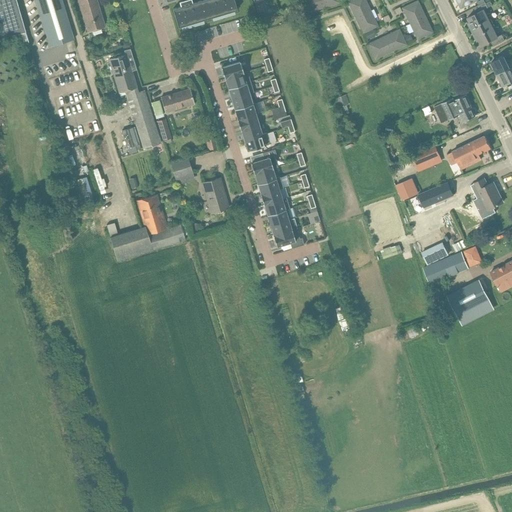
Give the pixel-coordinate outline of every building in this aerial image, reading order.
[(0,0),(0,39),(18,34),(21,45),(29,43),(16,0),(0,0)] [(36,0),(50,46),(74,39),(61,0),(36,0)] [(96,0),(78,0),(88,32),(105,27),(96,0)] [(178,28),(208,19),(202,0),(193,3),(191,0),(185,0),(179,2),(181,7),(173,9),(178,28)] [(202,0),(208,19),(237,10),(234,0),(202,0)] [(322,8),(319,0),(301,0),(306,13),(322,8)] [(362,33),(372,29),(378,26),(365,0),(351,0),(348,2),(362,33)] [(402,8),(410,24),(425,16),(417,1),(402,8)] [(473,32),(487,25),(486,21),(489,20),(484,10),(488,8),(485,2),(479,5),(474,7),(476,13),(468,17),(470,22),(468,23),(473,32)] [(432,32),(425,16),(410,24),(417,39),(432,32)] [(489,28),(487,25),(473,32),(477,42),(479,41),(482,45),(491,41),(493,46),(505,40),(502,34),(497,37),(492,27),(489,28)] [(399,29),(368,44),(375,59),(406,45),(399,29)] [(111,66),(114,77),(132,71),(137,70),(130,49),(124,51),(125,55),(109,60),(109,62),(107,64),(108,66),(111,66)] [(491,62),(497,74),(511,66),(511,57),(506,61),(504,56),(491,62)] [(221,68),(224,78),(243,73),(240,62),(221,68)] [(511,66),(497,74),(502,85),(511,81),(511,80),(511,66)] [(132,71),(114,77),(119,93),(125,91),(126,93),(143,148),(161,143),(144,90),(138,92),(138,90),(137,89),(133,75),(132,71)] [(243,73),(224,78),(225,79),(228,89),(247,83),(250,82),(247,72),(243,73)] [(250,93),(247,83),(228,89),(231,99),(250,93)] [(190,89),(160,97),(165,113),(194,104),(190,89)] [(253,103),(250,93),(231,99),(235,109),(253,103)] [(441,104),(433,107),(441,124),(459,115),(463,122),(475,117),(466,95),(453,101),(452,99),(441,104)] [(155,113),(162,112),(159,100),(152,102),(155,113)] [(256,114),(253,103),(235,109),(238,119),(237,119),(256,114)] [(259,124),(256,114),(237,119),(240,130),(259,124)] [(165,119),(158,121),(163,140),(171,138),(165,119)] [(262,134),(259,124),(240,130),(241,130),(244,140),(262,134)] [(139,144),(140,144),(134,127),(121,131),(126,148),(127,148),(139,144)] [(209,131),(204,132),(208,149),(217,147),(212,130),(209,131)] [(266,145),(262,134),(244,140),(247,151),(266,145)] [(485,136),(452,152),(447,154),(452,165),(457,162),(460,169),(481,159),(479,153),(491,148),(485,136)] [(436,146),(412,156),(419,172),(443,162),(436,146)] [(277,166),(272,150),(262,153),(264,159),(251,163),(254,174),(277,166)] [(99,157),(90,160),(100,191),(109,188),(99,157)] [(189,159),(171,164),(176,182),(194,176),(189,159)] [(281,177),(277,166),(254,174),(255,174),(258,184),(281,177)] [(406,167),(392,172),(391,172),(395,185),(396,185),(397,191),(397,192),(417,186),(413,173),(408,174),(406,167)] [(85,177),(73,182),(83,203),(94,198),(85,177)] [(129,179),(131,188),(138,187),(135,177),(129,179)] [(284,187),(281,177),(258,184),(261,194),(260,194),(284,187)] [(219,178),(203,183),(211,213),(228,208),(219,178)] [(488,210),(494,207),(503,202),(493,182),(487,185),(484,179),(470,185),(477,199),(481,197),(488,210)] [(447,181),(417,193),(423,207),(453,194),(447,181)] [(287,197),(284,187),(260,194),(263,205),(287,197)] [(137,200),(145,226),(147,234),(166,228),(156,195),(137,200)] [(290,208),(287,197),(263,205),(264,205),(267,215),(290,208)] [(270,225),(293,218),(290,208),(267,215),(270,225)] [(297,228),(293,218),(270,225),(273,235),(273,236),(297,228)] [(180,224),(166,228),(147,234),(152,251),(185,241),(180,224)] [(152,251),(147,234),(145,226),(110,237),(118,262),(152,251)] [(300,238),(297,228),(273,236),(276,247),(290,242),(292,249),(304,245),(302,238),(300,238)] [(422,251),(427,264),(450,255),(444,241),(422,251)] [(399,245),(391,247),(394,255),(402,252),(399,245)] [(462,251),(424,267),(431,284),(451,276),(458,273),(469,268),(462,251)] [(501,291),(511,285),(511,261),(490,272),(497,285),(501,291)] [(493,308),(488,299),(479,280),(448,296),(458,315),(458,314),(463,324),(493,308)]
